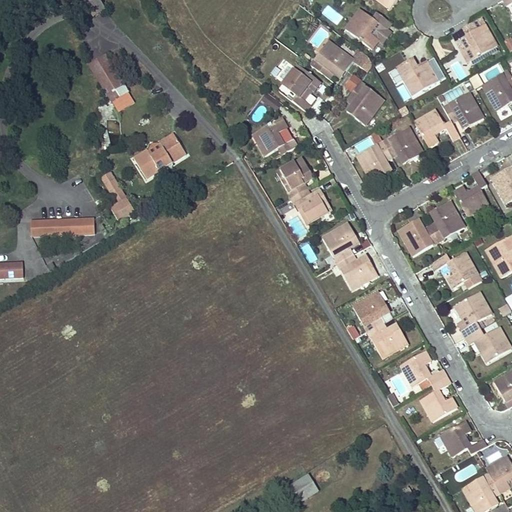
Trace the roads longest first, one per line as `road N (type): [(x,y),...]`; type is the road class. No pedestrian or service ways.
road 1 (residential): [(356,357),(74,511)]
road 2 (residential): [(271,216),(0,365)]
road 3 (residential): [(96,27),(122,38),(187,105),(237,159),(271,216)]
road 4 (residential): [(509,426),(482,420),(369,220)]
road 5 (residential): [(356,357),(449,511)]
road 6 (residential): [(271,216),(356,357)]
road 7 (residential): [(369,220),(511,138)]
road 8 (unknown): [(511,222),(406,286)]
